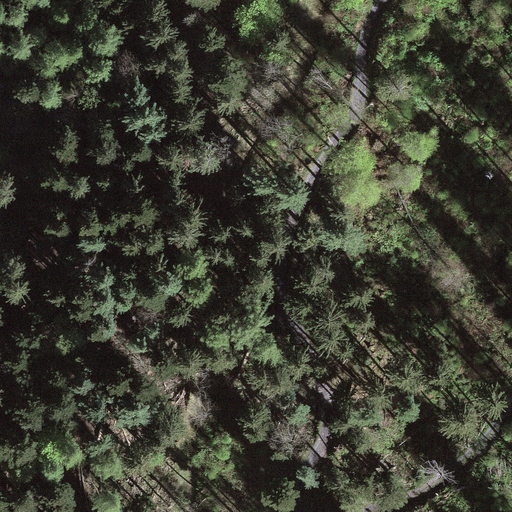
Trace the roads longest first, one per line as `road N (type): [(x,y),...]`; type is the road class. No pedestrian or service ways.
road 1 (track): [(318,0),(291,80),(191,240),(206,366),(185,439),(181,511)]
road 2 (track): [(380,0),(360,52),(360,87),(314,170),(280,270),(283,298),(328,408),(299,511)]
road 3 (track): [(371,511),(413,495),(478,450),(511,407)]
